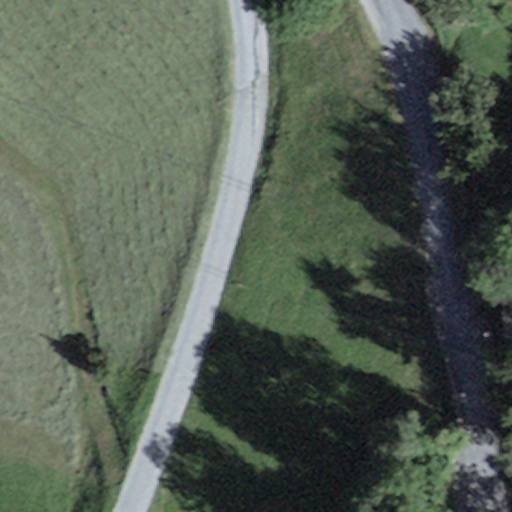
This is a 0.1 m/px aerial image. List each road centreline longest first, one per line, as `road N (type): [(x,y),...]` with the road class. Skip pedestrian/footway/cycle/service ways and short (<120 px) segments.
road 1 (residential): [(133,511),(249,179),(262,36),(253,0)]
road 2 (residential): [(375,0),(396,39),(511,489)]
